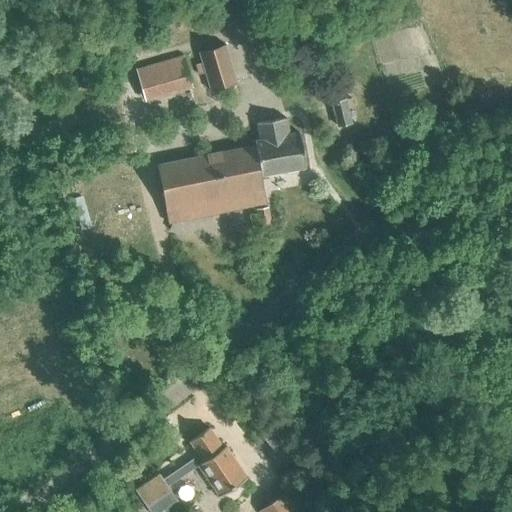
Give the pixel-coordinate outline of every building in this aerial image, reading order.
[(199,51),(211,90),(237,83),(225,44),(199,51)] [(143,90),(144,96),(190,83),(188,75),(183,56),(137,69),(143,90)] [(331,101),(337,126),(352,122),(348,107),(353,106),(351,98),(346,99),(345,98),(331,101)] [(158,165),(169,219),(169,222),(266,202),(261,175),(304,166),(299,132),(289,134),(286,118),(256,123),(259,140),(254,141),(255,145),(158,165)] [(267,207),(258,209),(262,229),(271,227),(267,207)] [(170,490),(167,486),(197,465),(219,496),(247,477),(225,445),(222,447),(209,427),(189,440),(199,454),(163,479),(159,474),(135,489),(146,506),(170,490)] [(259,509),(261,511),(296,511),(283,493),(259,509)]
